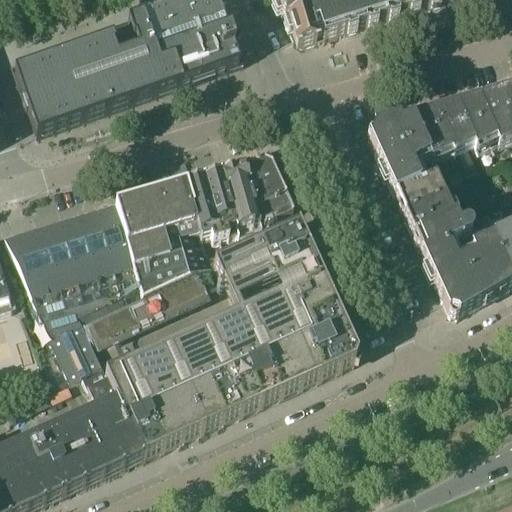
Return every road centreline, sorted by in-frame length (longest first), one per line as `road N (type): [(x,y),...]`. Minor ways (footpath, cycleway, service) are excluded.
road 1 (secondary): [(511,367),(206,511)]
road 2 (residential): [(416,378),(120,511)]
road 3 (residential): [(291,109),(416,378)]
road 4 (residential): [(11,190),(291,109)]
road 5 (residential): [(291,109),(511,45)]
road 6 (secondary): [(400,511),(511,459)]
road 7 (residential): [(240,0),(291,109)]
